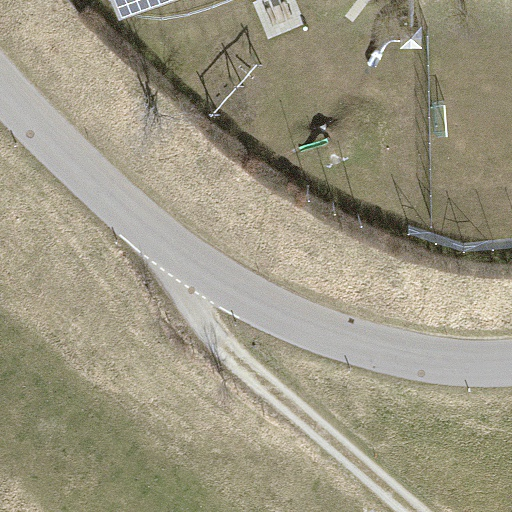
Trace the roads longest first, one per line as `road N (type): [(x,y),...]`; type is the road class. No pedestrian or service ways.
road 1 (tertiary): [(0,87),(111,202),(238,293),(382,351),(454,364),(511,363)]
road 2 (track): [(164,245),(221,341),(414,511)]
